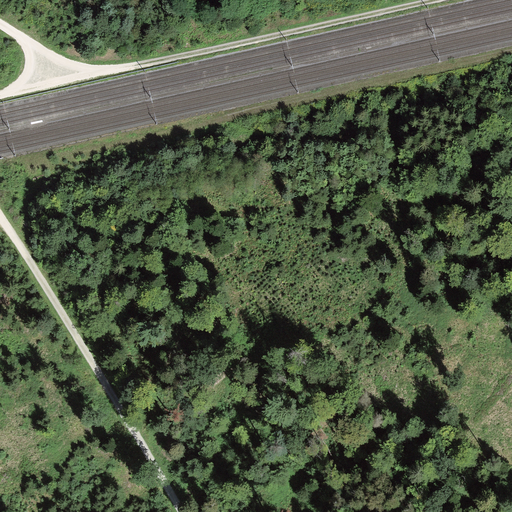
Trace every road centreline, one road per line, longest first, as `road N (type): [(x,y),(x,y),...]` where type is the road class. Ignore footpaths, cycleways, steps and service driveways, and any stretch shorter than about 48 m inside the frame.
road 1 (track): [(0,95),(405,0)]
road 2 (track): [(127,143),(511,50)]
road 3 (track): [(0,216),(182,511)]
